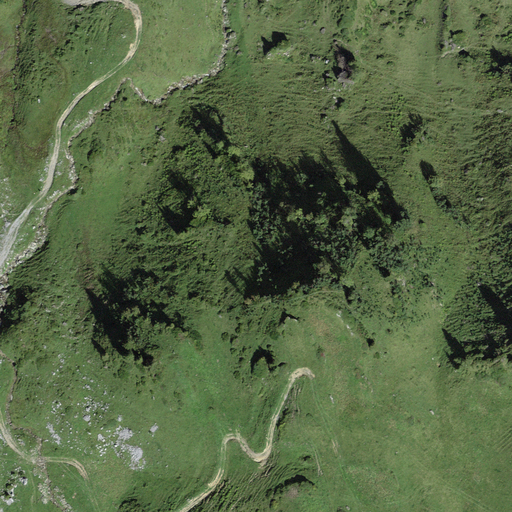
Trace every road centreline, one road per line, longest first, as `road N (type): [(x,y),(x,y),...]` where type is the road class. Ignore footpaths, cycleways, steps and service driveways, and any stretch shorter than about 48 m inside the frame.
road 1 (track): [(24,214),(46,191),(61,121),(134,42),(135,14),(122,0)]
road 2 (track): [(311,379),(297,373),(286,389),(265,457),(250,457),(232,437),(221,449),(216,485),(182,511)]
